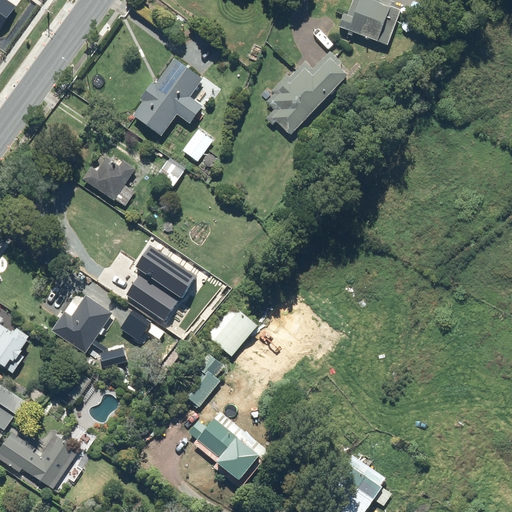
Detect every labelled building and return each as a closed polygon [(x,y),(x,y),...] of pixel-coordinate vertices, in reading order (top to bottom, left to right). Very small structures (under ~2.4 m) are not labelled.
[(0,0),(0,30),(17,5),(7,0),(0,0)] [(348,15),(343,29),(391,47),(405,8),(394,4),(395,2),(393,1),(393,0),(356,0),(350,16),(348,15)] [(429,6),(415,1),(412,9),(426,14),(429,6)] [(429,24),(405,20),(403,33),(427,37),(429,24)] [(279,123),(293,137),(352,76),(342,67),(345,63),(333,52),(316,70),(308,62),(293,78),(290,76),(274,92),(277,94),(269,103),(276,110),(268,119),(276,126),(279,123)] [(207,80),(179,59),(159,86),(156,84),(143,101),(146,103),(137,116),(165,137),(181,116),(193,125),(206,108),(193,98),(207,80)] [(200,163),(216,141),(201,130),(190,146),(183,141),(175,152),(183,158),(187,153),(200,163)] [(222,160),(212,152),(203,164),(213,171),(222,160)] [(94,168),(85,180),(117,202),(118,201),(127,207),(138,192),(128,186),(139,170),(126,162),(123,167),(110,158),(100,172),(94,168)] [(188,171),(172,159),(157,179),(173,191),(188,171)] [(133,223),(103,202),(86,226),(112,244),(119,234),(123,237),(133,223)] [(152,223),(134,222),(133,223),(123,237),(139,239),(139,240),(143,241),(143,239),(151,240),(152,223)] [(0,254),(9,243),(0,236),(0,254)] [(143,273),(129,294),(169,320),(197,276),(150,245),(135,268),(143,273)] [(55,332),(89,355),(116,314),(89,296),(74,317),(68,312),(55,332)] [(207,334),(235,358),(261,327),(233,304),(207,334)] [(132,310),(121,327),(140,339),(151,322),(132,310)] [(0,363),(16,375),(28,358),(25,355),(28,352),(26,351),(32,342),(30,340),(32,338),(20,329),(16,334),(3,325),(7,320),(0,315),(0,363)] [(182,391),(202,408),(224,382),(219,378),(228,367),(212,354),(182,391)] [(74,408),(92,382),(75,370),(56,395),(74,408)] [(3,386),(0,391),(0,402),(16,413),(25,400),(3,386)] [(15,418),(0,408),(0,426),(7,431),(15,418)] [(274,453),(223,412),(210,428),(202,421),(192,434),(200,440),(196,445),(220,463),(216,468),(242,488),(245,484),(248,486),(274,453)] [(81,452),(57,436),(45,454),(14,434),(0,455),(0,458),(22,474),(25,470),(56,490),(65,476),(76,483),(85,470),(74,463),(81,452)] [(390,479),(357,456),(320,510),(322,511),(370,511),(377,501),(386,507),(394,495),(386,489),(386,488),(385,487),(390,479)] [(288,498),(271,485),(250,511),(288,511),(282,506),(288,498)]
